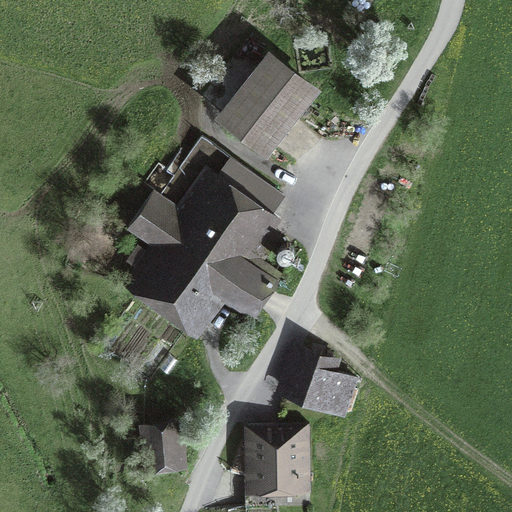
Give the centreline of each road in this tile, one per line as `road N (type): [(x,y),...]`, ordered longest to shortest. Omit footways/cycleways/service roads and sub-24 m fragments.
road 1 (unclassified): [(188,511),(220,439),(303,298),(353,177),(436,43),(453,0)]
road 2 (track): [(511,479),(297,309)]
